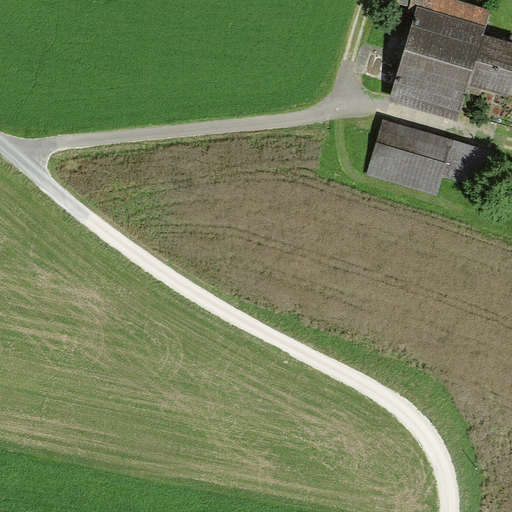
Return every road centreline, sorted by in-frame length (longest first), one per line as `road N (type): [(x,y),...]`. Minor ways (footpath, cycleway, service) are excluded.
road 1 (track): [(8,154),(160,277),(396,404),(431,442),(446,511)]
road 2 (track): [(0,147),(8,154),(315,118),(329,107),(364,0)]
